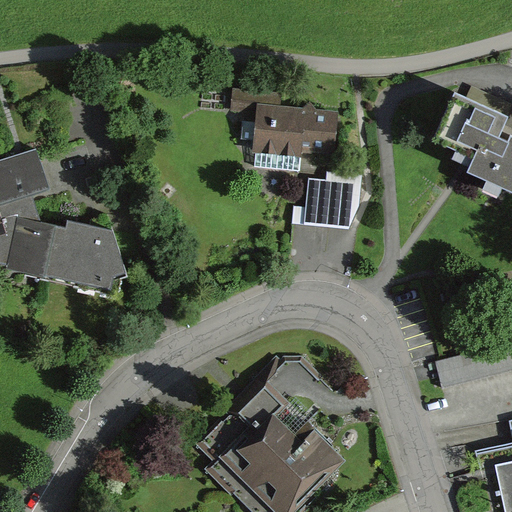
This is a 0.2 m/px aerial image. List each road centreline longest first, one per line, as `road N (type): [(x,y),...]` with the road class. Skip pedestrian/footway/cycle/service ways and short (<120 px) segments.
road 1 (residential): [(36,511),(107,393),(240,320),(304,300),(348,309),(371,327),(436,511)]
road 2 (residential): [(511,39),(392,66),(222,50),(0,58)]
